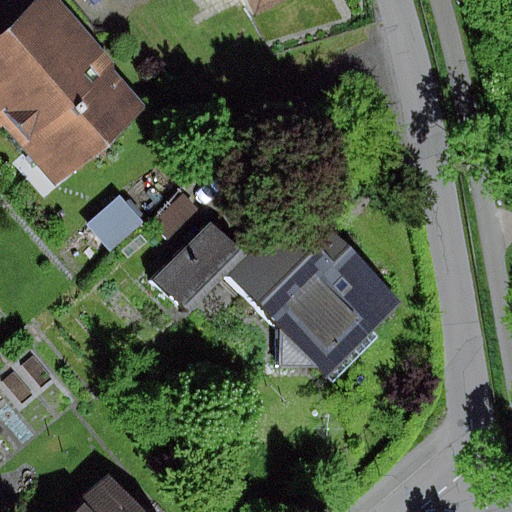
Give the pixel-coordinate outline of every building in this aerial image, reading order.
[(59,0),(46,0),(0,41),(0,113),(62,183),(152,103),(59,0)] [(248,0),(261,19),(294,0),(248,0)] [(119,196),(86,225),(110,252),(143,223),(119,196)] [(316,375),(328,388),(410,312),(308,204),(246,262),(229,278),(286,338),(284,374),(316,375)] [(229,278),(246,262),(215,230),(156,286),(187,318),(229,278)] [(86,511),(138,511),(118,486),(86,511)]
